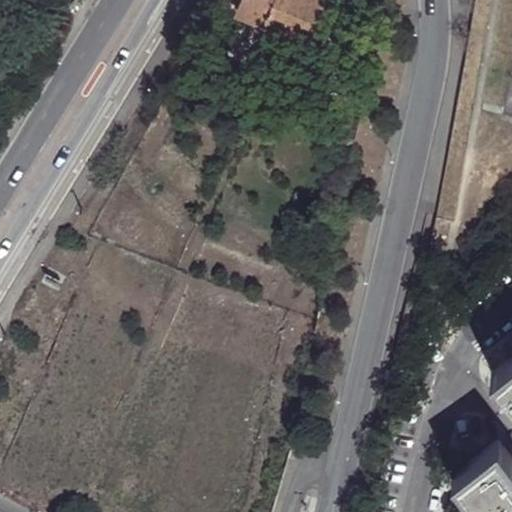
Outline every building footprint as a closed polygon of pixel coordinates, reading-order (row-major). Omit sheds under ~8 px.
[(244,0),(239,11),(267,24),(276,0),(244,0)] [(276,0),(267,24),(311,44),(327,0),(276,0)] [(361,0),(373,16),(387,11),(386,9),(383,0),(361,0)] [(511,353),(490,370),(511,398),(511,353)] [(511,511),(511,460),(495,439),(453,473),(482,511),(511,511)]
